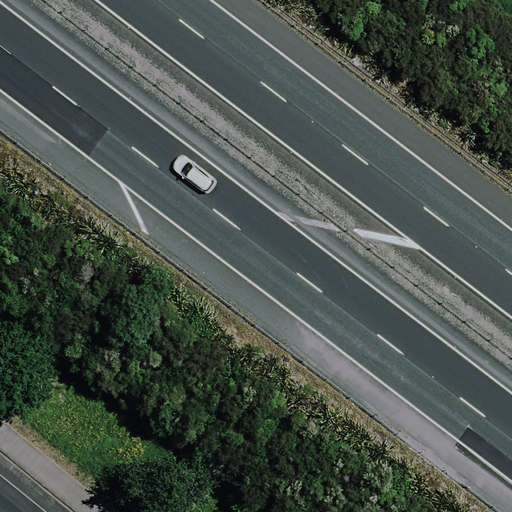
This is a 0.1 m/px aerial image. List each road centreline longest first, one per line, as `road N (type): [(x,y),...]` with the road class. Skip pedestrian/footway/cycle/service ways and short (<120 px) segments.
road 1 (motorway): [(511,447),(0,61)]
road 2 (motorway): [(107,0),(511,299)]
